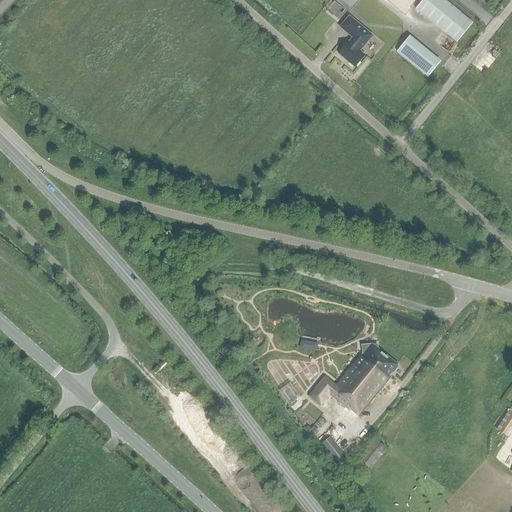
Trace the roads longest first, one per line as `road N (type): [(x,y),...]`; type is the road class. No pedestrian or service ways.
road 1 (primary): [(313,511),(159,311),(0,145)]
road 2 (unclassified): [(77,389),(113,342),(112,329),(0,212)]
road 3 (unclassified): [(397,145),(236,0)]
road 4 (unclassified): [(511,2),(397,145)]
road 5 (track): [(284,267),(431,312)]
road 6 (unclassified): [(511,248),(397,145)]
